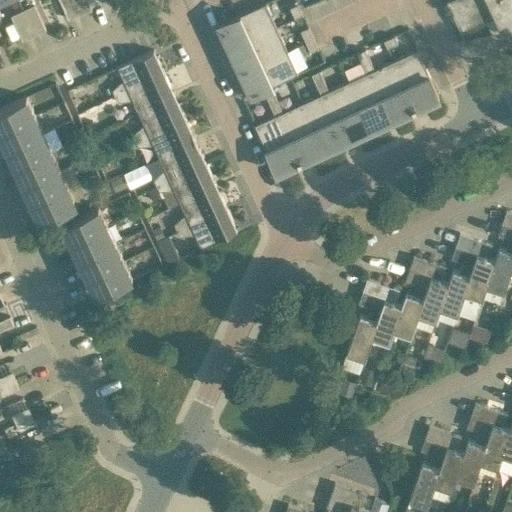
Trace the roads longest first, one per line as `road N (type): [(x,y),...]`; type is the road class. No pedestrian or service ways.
road 1 (residential): [(189,434),(279,475),(385,428),(397,407),(511,353)]
road 2 (residential): [(166,477),(117,452),(0,212)]
road 3 (residential): [(285,233),(171,4)]
road 4 (residential): [(285,233),(332,264),(511,180)]
road 5 (unclassified): [(285,233),(325,190),(477,118)]
road 6 (unclassified): [(189,434),(285,233)]
road 7 (residential): [(0,82),(171,4)]
